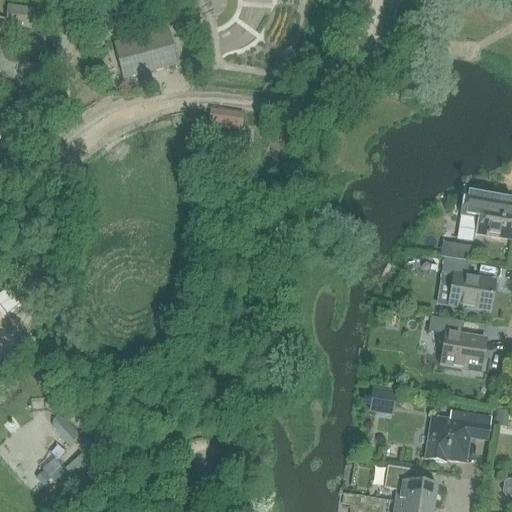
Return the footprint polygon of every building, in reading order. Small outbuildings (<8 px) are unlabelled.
[(0,0),(0,166),(17,173),(23,156),(0,147),(0,141),(3,130),(0,128),(0,0)] [(148,8),(145,0),(92,0),(102,25),(148,8)] [(39,10),(7,6),(5,24),(37,28),(39,10)] [(177,67),(168,30),(112,45),(122,81),(177,67)] [(250,121),(251,100),(218,99),(217,120),(250,121)] [(496,197),(473,194),(468,220),(479,222),(477,235),(511,241),(511,213),(494,211),(496,197)] [(471,248),(442,244),(440,258),(468,263),(471,248)] [(490,313),(495,283),(465,278),(468,263),(442,259),(438,284),(453,286),(449,307),(490,313)] [(479,375),(485,342),(458,337),(461,322),(431,317),(428,333),(445,335),(440,366),(461,370),(461,372),(479,375)] [(425,462),(445,465),(445,462),(465,465),(469,440),(487,442),(490,420),(451,414),(450,422),(431,419),(425,462)] [(86,466),(96,448),(86,443),(76,461),(86,466)] [(397,491),(395,503),(433,509),(436,487),(410,483),(411,472),(387,468),(383,489),(397,491)] [(511,482),(507,482),(504,484),(502,494),(505,498),(511,498),(511,482)] [(432,511),(433,509),(395,503),(393,511),(432,511)]
